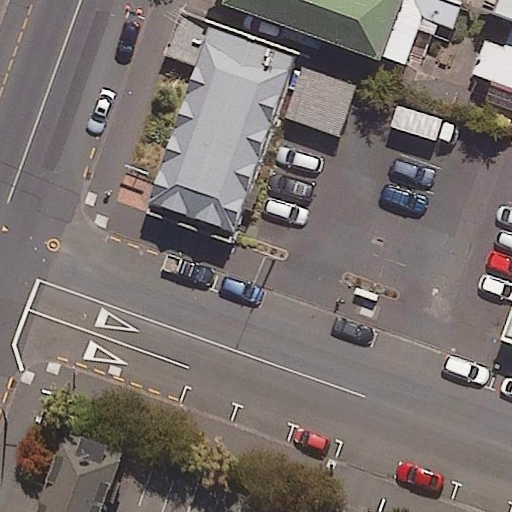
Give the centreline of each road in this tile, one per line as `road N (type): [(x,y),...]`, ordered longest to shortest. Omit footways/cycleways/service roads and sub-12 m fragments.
road 1 (residential): [(0,264),(511,448)]
road 2 (secondary): [(85,0),(0,231)]
